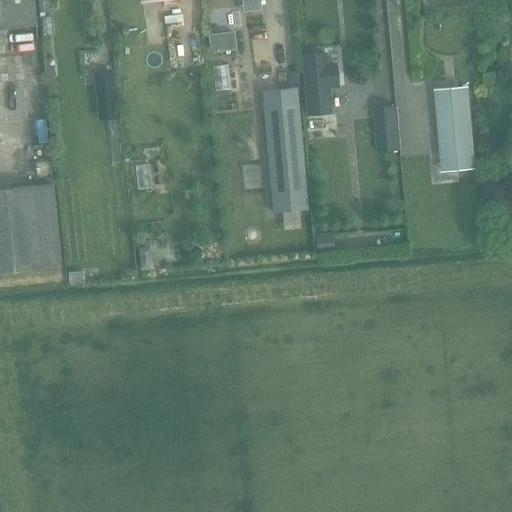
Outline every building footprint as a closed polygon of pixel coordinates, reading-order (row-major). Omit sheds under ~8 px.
[(0,0),(0,28),(36,25),(33,0),(0,0)] [(232,32),(206,35),(208,53),(235,50),(232,32)] [(325,54),(298,57),(304,117),(331,114),(328,91),(337,90),(335,64),(326,65),(325,54)] [(297,72),(289,72),(290,84),(298,84),(297,72)] [(113,73),(92,76),(93,85),(96,109),(117,106),(113,73)] [(435,89),(440,155),(455,154),(457,170),(475,169),(468,87),(459,87),(435,89)] [(263,91),(274,212),(306,209),(295,88),(263,91)] [(53,102),(25,105),(27,125),(54,123),(53,102)] [(396,107),(373,109),(373,118),(376,152),(400,150),(396,107)] [(0,272),(60,266),(51,184),(0,189),(0,272)] [(496,224),(506,234),(511,227),(511,215),(508,212),(503,217),(496,224)] [(329,234),(314,236),(316,254),(331,253),(329,234)] [(82,272),(67,273),(67,285),(83,284),(82,272)]
